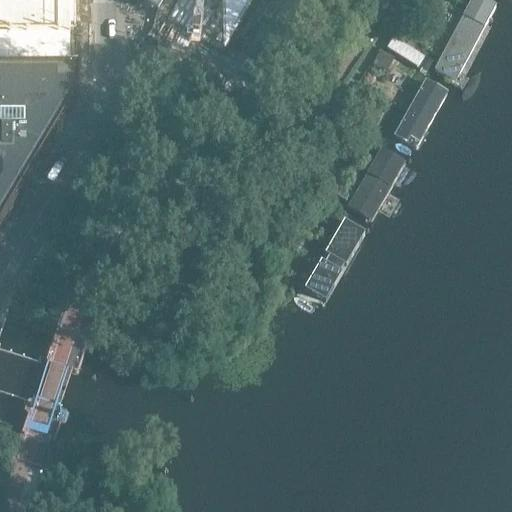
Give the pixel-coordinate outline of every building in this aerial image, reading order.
[(76,0),(0,0),(0,65),(77,65),(76,0)] [(146,0),(146,5),(174,22),(179,13),(179,0),(146,0)] [(483,0),(473,0),(434,72),(456,84),(497,8),(483,0)] [(232,42),(241,27),(230,21),(221,35),(232,42)] [(0,235),(71,117),(74,111),(76,104),(78,96),(78,89),(78,81),(75,81),(0,81),(0,235)] [(425,83),(393,140),(417,154),(450,96),(425,83)] [(381,152),(347,210),(373,225),(407,167),(381,152)] [(342,227),(306,289),(324,300),(361,238),(342,227)]
